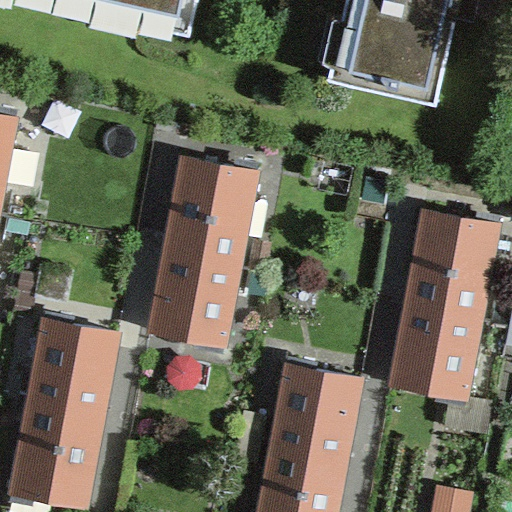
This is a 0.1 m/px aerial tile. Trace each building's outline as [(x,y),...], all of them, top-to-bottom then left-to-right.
[(49,0),(110,13),(116,2),(139,15),(138,20),(189,31),(196,0),(49,0)] [(345,0),(338,34),(349,40),(336,63),(331,62),(328,76),(436,100),(456,10),(458,0),(345,0)] [(0,202),(16,115),(0,111),(0,202)] [(164,250),(239,264),(258,168),(194,156),(182,154),(164,250)] [(443,211),(424,207),(405,303),(481,317),(499,221),(443,211)] [(225,342),(239,264),(164,250),(149,327),(164,330),(225,342)] [(481,317),(405,303),(391,380),(410,384),(466,394),(481,317)] [(44,315),(29,393),(104,407),(119,329),(60,318),(44,315)] [(272,438),(347,452),(362,375),(302,364),(286,361),(272,438)] [(86,503),(104,407),(29,393),(11,489),(27,492),(86,503)] [(335,511),(347,452),(272,438),(258,511),(335,511)] [(434,511),(465,511),(469,492),(439,486),(434,511)]
